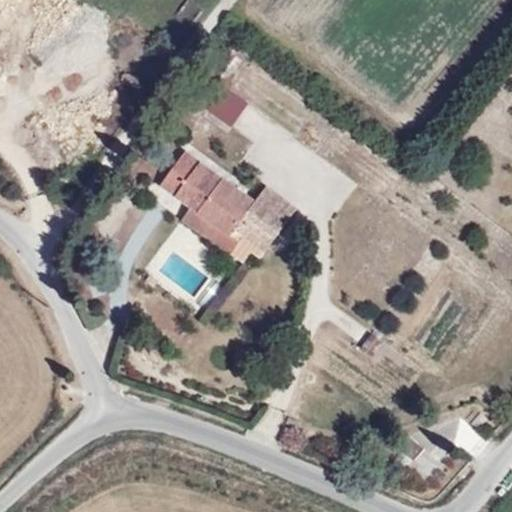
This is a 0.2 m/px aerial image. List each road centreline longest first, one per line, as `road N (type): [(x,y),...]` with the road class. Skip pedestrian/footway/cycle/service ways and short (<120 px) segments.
road 1 (unclassified): [(394,511),(172,422),(103,415)]
road 2 (unclassified): [(0,221),(31,250),(103,415)]
road 3 (unclassified): [(103,415),(0,501)]
